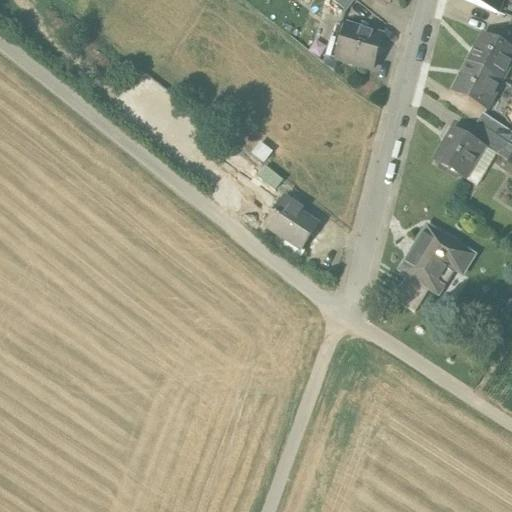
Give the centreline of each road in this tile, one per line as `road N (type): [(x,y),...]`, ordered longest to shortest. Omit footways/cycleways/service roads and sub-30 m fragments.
road 1 (track): [(0,47),(349,323),(511,429)]
road 2 (residential): [(425,0),(349,323)]
road 3 (track): [(267,511),(324,351),(349,323)]
